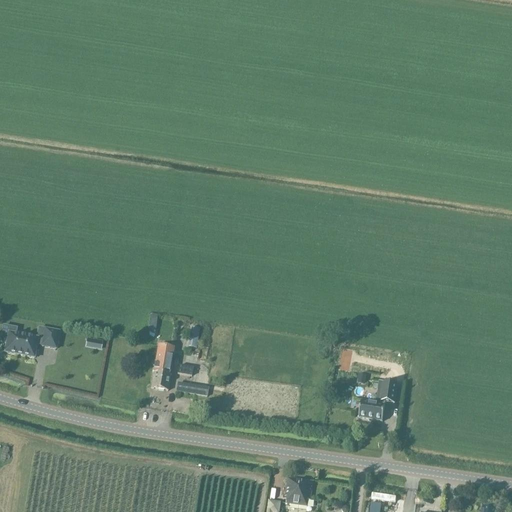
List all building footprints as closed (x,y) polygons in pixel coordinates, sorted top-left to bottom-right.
[(59,332),(44,330),(43,334),(38,333),(37,339),(8,334),(4,353),(34,359),(36,346),(56,349),(59,332)] [(101,349),(103,342),(95,341),(94,348),(101,349)] [(170,376),(174,349),(158,347),(152,390),(169,392),(171,376),(170,376)] [(178,375),(192,377),(193,369),(179,366),(178,375)] [(205,374),(193,372),(192,379),(204,381),(205,374)] [(361,402),(359,419),(383,423),(386,403),(395,404),(398,385),(384,383),(380,405),(376,404),(361,402)] [(280,491),(282,468),(272,467),(270,490),(280,491)] [(287,498),(286,504),(307,507),(308,501),(310,501),(313,482),(287,478),(284,497),(287,498)] [(266,511),(278,511),(280,503),(268,501),(266,511)]
